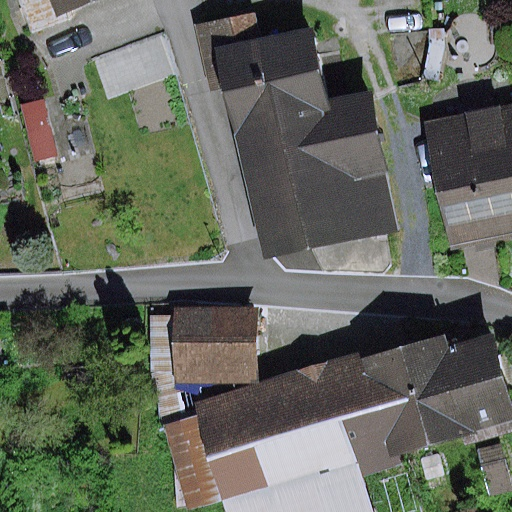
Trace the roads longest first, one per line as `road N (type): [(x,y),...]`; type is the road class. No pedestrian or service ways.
road 1 (residential): [(166,0),(246,277)]
road 2 (residential): [(246,277),(419,295),(511,327)]
road 3 (residential): [(0,291),(246,277)]
